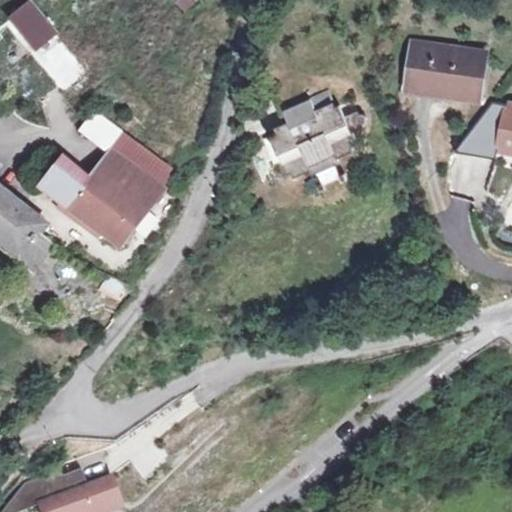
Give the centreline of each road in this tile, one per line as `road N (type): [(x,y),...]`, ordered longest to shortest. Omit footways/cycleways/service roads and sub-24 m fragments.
road 1 (residential): [(51,425),(175,249),(221,147),(258,0)]
road 2 (residential): [(460,338),(312,353),(51,425)]
road 3 (residential): [(256,511),(305,480),(460,338)]
road 4 (unknown): [(511,291),(487,282),(426,137)]
